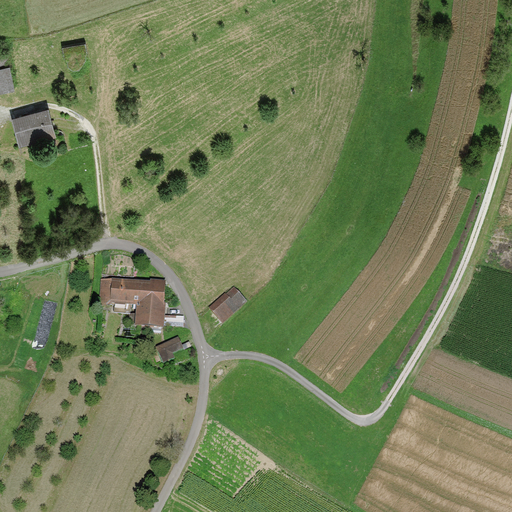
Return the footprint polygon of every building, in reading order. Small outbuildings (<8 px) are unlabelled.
[(0,88),(0,89),(15,86),(11,64),(13,64),(10,47),(0,49),(0,88)] [(83,52),(63,54),(64,67),(85,64),(83,52)] [(48,105),(12,114),(19,141),(55,132),(48,105)] [(43,146),(59,143),(58,137),(42,139),(43,146)] [(165,281),(150,280),(150,281),(113,278),(113,282),(101,281),(100,304),(112,305),(112,311),(136,313),(135,326),(165,328),(167,303),(163,303),(165,281)] [(235,288),(211,308),(223,322),(247,302),(235,288)] [(179,337),(158,345),(165,363),(176,359),(173,352),(183,348),(179,337)]
